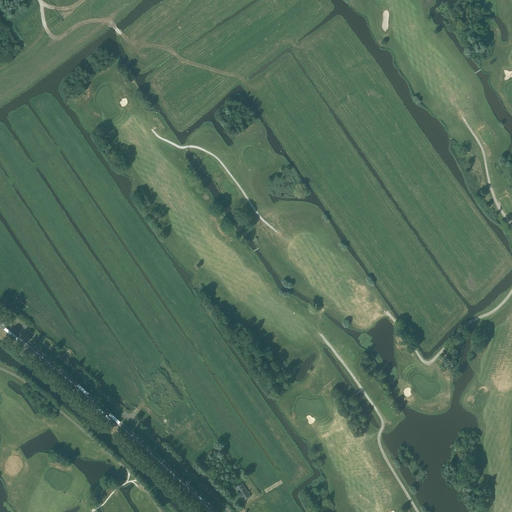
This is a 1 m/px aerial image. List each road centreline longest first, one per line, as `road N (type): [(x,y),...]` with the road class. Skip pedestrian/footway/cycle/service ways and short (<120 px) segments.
road 1 (primary): [(212,511),(0,322)]
road 2 (track): [(274,229),(214,155),(155,130)]
road 3 (track): [(141,483),(127,482),(92,510),(82,504),(72,467),(44,463)]
